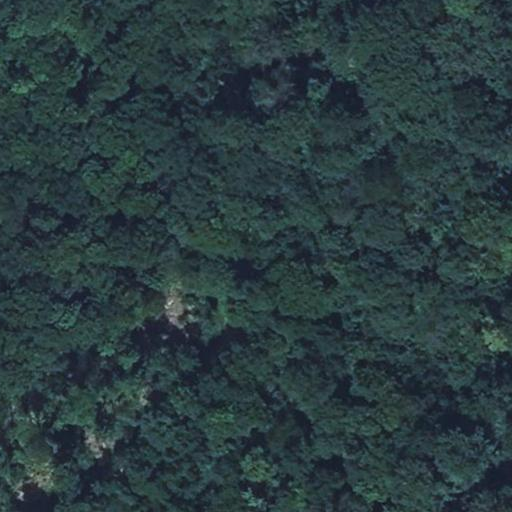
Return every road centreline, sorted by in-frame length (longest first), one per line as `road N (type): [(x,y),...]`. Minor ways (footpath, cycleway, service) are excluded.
road 1 (track): [(0,60),(72,75),(115,171),(226,345),(263,354),(354,469),(366,511)]
road 2 (track): [(106,511),(193,370),(226,345),(250,226),(235,0)]
road 3 (track): [(202,511),(212,493),(226,345)]
